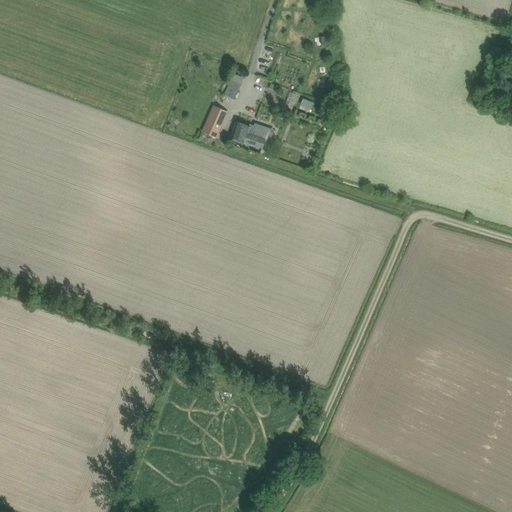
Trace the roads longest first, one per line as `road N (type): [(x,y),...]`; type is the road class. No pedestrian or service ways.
road 1 (track): [(271,511),(414,213)]
road 2 (track): [(414,213),(219,143)]
road 3 (unclassified): [(277,0),(219,143)]
